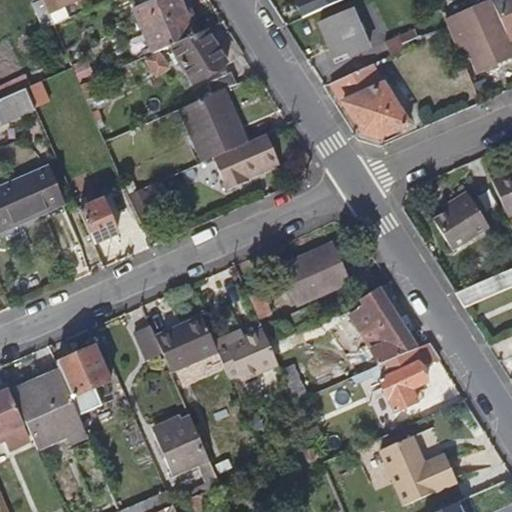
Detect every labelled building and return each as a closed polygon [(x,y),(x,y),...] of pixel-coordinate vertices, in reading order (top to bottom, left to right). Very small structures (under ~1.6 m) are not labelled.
[(41,0),(42,1),(48,15),(83,0),(41,0)] [(171,46),(194,36),(178,0),(157,0),(134,10),(154,53),(171,46)] [(511,0),(490,0),(491,1),(511,46),(511,0)] [(48,15),(42,1),(32,6),(42,31),(53,26),(48,15)] [(511,46),(491,1),(446,21),(451,32),(461,56),(471,52),(479,73),(511,58),(511,46)] [(351,58),(369,49),(354,11),(321,24),(334,58),(349,52),(351,58)] [(226,64),(204,31),(194,36),(171,46),(196,82),(205,77),(226,64)] [(392,58),(420,46),(413,31),(386,43),(392,58)] [(86,61),(72,68),(72,69),(80,86),(95,79),(86,61)] [(208,83),(231,73),(226,64),(205,77),(208,83)] [(374,66),(331,84),(364,135),(380,140),(413,125),(374,66)] [(222,91),(237,85),(231,73),(208,83),(213,95),(222,91)] [(26,89),(28,88),(24,77),(0,87),(0,97),(1,100),(26,89)] [(481,96),(493,90),(487,78),(476,84),(481,96)] [(95,79),(80,86),(86,101),(102,94),(95,79)] [(28,88),(26,89),(35,108),(46,103),(38,84),(28,88)] [(35,108),(26,89),(1,100),(0,100),(0,124),(35,109),(35,108)] [(180,110),(203,163),(214,158),(245,145),(222,91),(213,95),(180,110)] [(430,102),(435,113),(448,106),(442,95),(430,102)] [(279,165),(265,136),(245,145),(214,158),(227,191),(248,182),(247,179),(279,165)] [(0,233),(63,204),(48,169),(0,189),(0,233)] [(511,172),(492,182),(508,219),(511,217),(511,172)] [(133,181),(123,186),(128,196),(138,191),(133,181)] [(163,184),(155,188),(159,196),(167,193),(163,184)] [(143,191),(129,196),(142,224),(157,218),(143,191)] [(444,213),(469,197),(465,191),(441,206),(444,213)] [(488,229),(469,197),(444,213),(433,220),(451,251),(488,229)] [(81,212),(95,246),(118,235),(104,202),(81,212)] [(349,282),(331,244),(278,267),(295,307),(349,282)] [(511,269),(456,293),(465,307),(511,286),(511,269)] [(382,365),(419,349),(379,290),(362,302),(366,307),(351,317),(382,365)] [(263,294),(248,300),(258,322),(273,316),(263,294)] [(292,327),(313,317),(310,309),(288,319),(292,327)] [(265,339),(288,328),(284,317),(261,328),(262,331),(265,339)] [(213,344),(202,319),(156,339),(164,359),(170,374),(217,354),(213,344)] [(156,339),(149,325),(133,333),(147,366),(164,359),(156,339)] [(224,339),(213,344),(217,354),(229,381),(238,377),(241,381),(277,366),(265,339),(262,331),(243,340),(228,347),(224,339)] [(228,347),(243,340),(239,333),(224,339),(228,347)] [(364,343),(358,336),(354,340),(358,347),(364,343)] [(439,360),(429,345),(419,349),(382,365),(370,370),(375,379),(379,387),(382,385),(394,410),(423,398),(418,385),(427,380),(421,367),(439,360)] [(56,367),(58,373),(77,416),(100,406),(98,402),(93,390),(104,384),(109,382),(94,350),(56,367)] [(294,404),(308,397),(291,361),(278,367),(294,404)] [(355,388),(375,379),(370,370),(351,379),(355,388)] [(40,384),(14,395),(38,451),(67,439),(71,445),(87,439),(77,416),(58,373),(39,381),(40,384)] [(111,397),(104,384),(93,390),(98,402),(111,397)] [(29,443),(7,388),(0,391),(0,446),(7,444),(10,451),(29,443)] [(263,429),(257,416),(246,421),(252,434),(263,429)] [(157,445),(194,429),(190,418),(180,422),(179,419),(151,431),(157,445)] [(198,470),(210,465),(194,429),(157,445),(173,481),(198,470)] [(426,465),(412,438),(380,453),(405,508),(457,484),(445,456),(426,465)] [(319,461),(314,449),(303,454),(308,466),(319,461)] [(214,469),(220,481),(234,475),(227,462),(214,469)] [(213,472),(210,465),(198,470),(205,486),(188,494),(191,500),(208,493),(220,488),(213,472)] [(238,498),(231,483),(220,488),(228,508),(239,503),(237,499),(238,498)] [(217,511),(208,493),(191,500),(196,511),(217,511)] [(163,511),(173,508),(167,495),(127,511),(163,511)] [(118,511),(114,502),(94,511),(118,511)]
